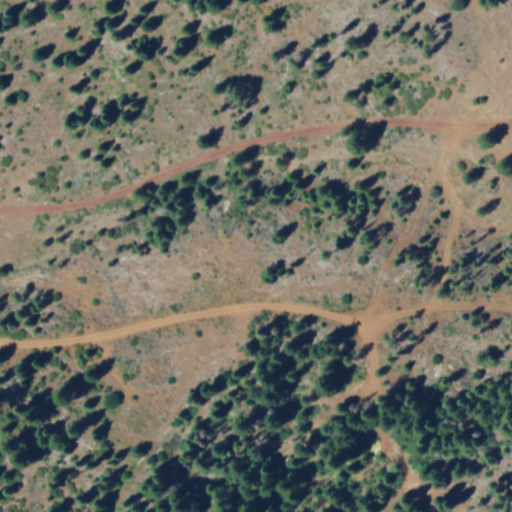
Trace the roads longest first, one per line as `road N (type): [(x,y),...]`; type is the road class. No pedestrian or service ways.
road 1 (track): [(0,336),(75,340),(181,316),(278,306),(351,319),(367,337),(368,415),(454,511)]
road 2 (track): [(511,118),(347,119),(177,164),(75,205),(0,204)]
road 3 (track): [(511,310),(463,305),(351,319)]
